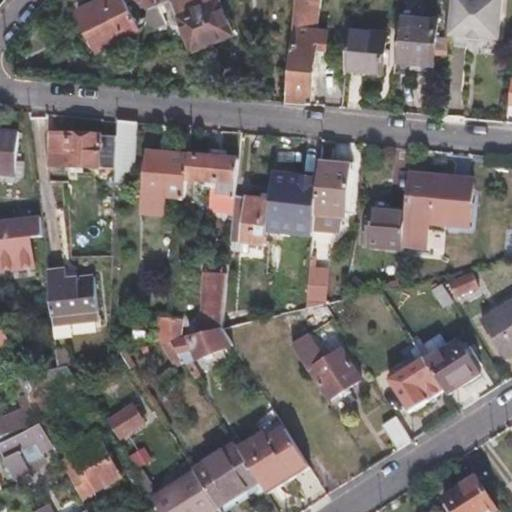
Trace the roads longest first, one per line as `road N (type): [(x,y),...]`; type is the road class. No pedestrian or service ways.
road 1 (residential): [(0,94),(511,145)]
road 2 (residential): [(511,401),(335,511)]
